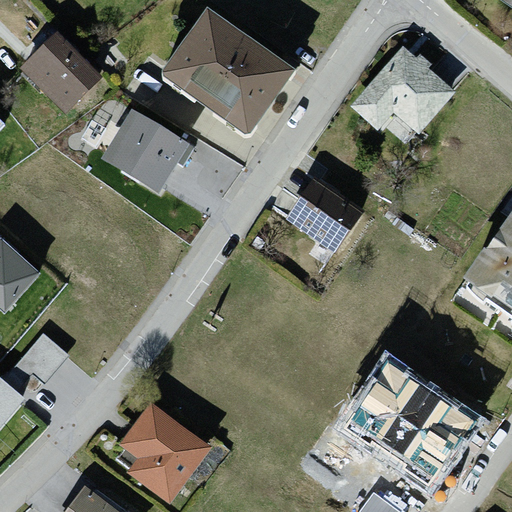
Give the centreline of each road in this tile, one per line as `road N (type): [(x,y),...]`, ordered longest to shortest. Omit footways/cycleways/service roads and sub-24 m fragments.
road 1 (residential): [(0,511),(61,463),(389,0)]
road 2 (residential): [(511,91),(406,0)]
